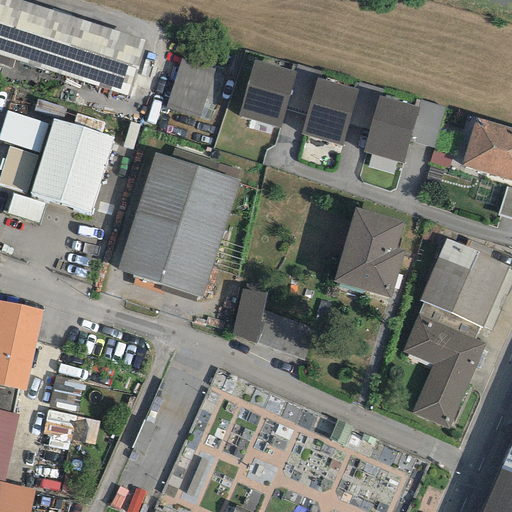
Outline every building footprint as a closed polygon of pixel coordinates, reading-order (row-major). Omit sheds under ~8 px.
[(144,39),(16,0),(0,0),(0,55),(126,95),(144,39)] [(215,70),(182,59),(166,106),(199,117),(215,70)] [(296,88),(255,76),(239,128),(280,141),(296,88)] [(360,107),(319,95),(303,148),(344,160),(360,107)] [(47,124),(6,111),(0,130),(0,140),(38,152),(47,124)] [(421,126),(381,113),(365,166),(405,178),(421,126)] [(113,138),(53,119),(29,194),(90,213),(113,138)] [(511,144),(476,134),(464,179),(511,193),(511,144)] [(37,156),(8,147),(0,172),(0,183),(25,192),(37,156)] [(239,179),(154,153),(118,268),(202,295),(239,179)] [(6,214),(39,224),(45,203),(13,193),(6,214)] [(406,239),(359,224),(337,295),(392,312),(406,269),(398,267),(406,239)] [(508,280),(447,253),(421,311),(482,338),(508,280)] [(265,294),(242,289),(232,336),(256,343),(265,294)] [(43,311),(0,301),(0,386),(17,390),(25,391),(43,311)] [(450,439),(485,354),(415,325),(400,362),(430,374),(410,422),(450,439)] [(17,390),(0,386),(0,410),(12,413),(17,390)] [(0,410),(0,481),(3,483),(18,415),(12,413),(0,410)] [(44,441),(92,442),(93,414),(44,414),(44,441)] [(511,444),(503,466),(511,469),(511,444)] [(511,511),(511,469),(503,466),(482,511),(511,511)] [(29,511),(34,489),(3,483),(0,481),(0,511),(29,511)]
